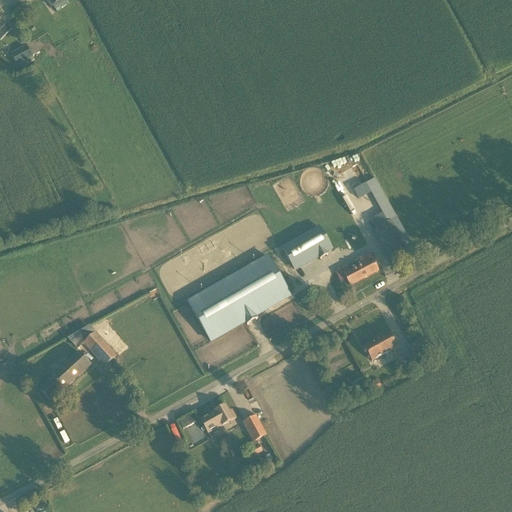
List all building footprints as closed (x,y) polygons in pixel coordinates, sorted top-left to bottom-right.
[(66,0),(61,0),(52,7),(53,9),(57,13),(69,4),(67,1),(66,0)] [(34,42),(11,55),(17,67),(33,58),(33,57),(40,53),(34,42)] [(374,229),(386,253),(391,262),(407,253),(389,221),(374,229)] [(282,251),(281,251),(294,274),(332,253),(324,237),(320,230),(282,251)] [(378,271),(370,256),(369,255),(359,260),(347,266),(347,267),(350,272),(344,275),(350,286),(378,271)] [(290,296),(268,258),(188,304),(210,342),(245,322),(255,316),(290,296)] [(364,348),(371,362),(397,348),(388,332),(373,340),(375,342),(364,348)] [(116,357),(108,348),(95,334),(84,344),(97,358),(105,367),(116,357)] [(411,366),(432,356),(424,340),(410,347),(413,353),(406,356),(411,366)] [(39,390),(50,403),(91,366),(79,353),(39,390)] [(380,387),(377,381),(370,385),(373,390),(380,387)] [(217,430),(222,427),(235,420),(232,412),(229,414),(225,407),(214,413),(201,421),(208,434),(217,429),(217,430)] [(191,416),(179,423),(183,430),(195,423),(191,416)] [(256,442),(266,437),(267,436),(256,417),(243,424),(254,444),(254,443),(257,448),(251,451),(255,457),(263,452),(259,446),(256,442)] [(106,438),(116,433),(114,429),(104,433),(106,438)]
